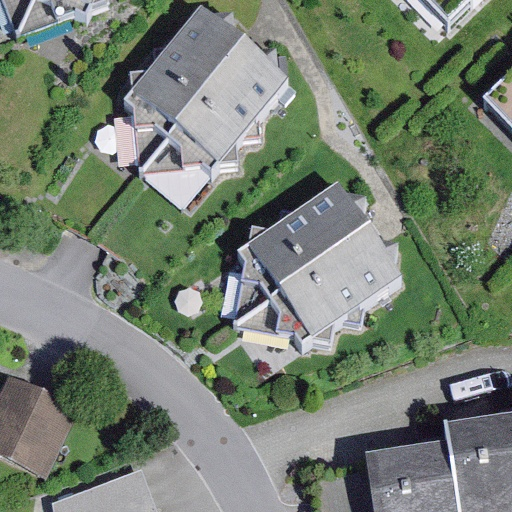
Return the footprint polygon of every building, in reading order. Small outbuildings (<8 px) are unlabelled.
[(0,0),(0,7),(1,12),(19,5),(51,20),(56,37),(75,31),(89,37),(105,0),(0,0)] [(407,0),(448,42),(491,0),(407,0)] [(201,24),(124,118),(134,126),(136,145),(154,144),(181,166),(182,184),(201,183),(213,193),(291,98),(201,24)] [(511,90),(484,118),(511,147),(511,90)] [(100,156),(57,221),(88,242),(122,264),(165,200),(100,156)] [(336,201),(236,270),(244,281),(240,299),(259,303),(278,332),(274,349),(293,353),(302,366),(403,296),(336,201)] [(0,466),(46,489),(80,419),(42,401),(9,385),(0,404),(0,466)] [(446,462),(454,511),(511,511),(511,433),(444,444),(446,462)] [(454,511),(446,462),(365,475),(370,511),(454,511)] [(153,511),(142,480),(56,511),(153,511)]
